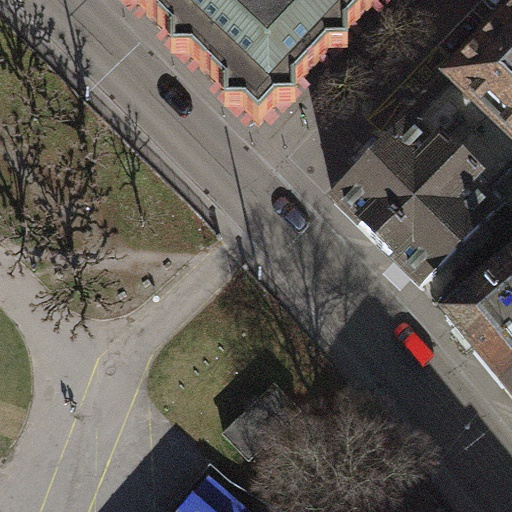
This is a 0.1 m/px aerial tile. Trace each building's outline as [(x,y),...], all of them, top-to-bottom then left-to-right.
[(118,0),(118,8),(138,8),(172,41),(172,61),(192,61),(225,94),(225,114),(246,114),(259,128),(276,110),(296,110),(296,89),(329,55),(348,55),(348,34),(374,7),(380,0),(387,0),(401,0),(400,0),(118,0)] [(511,17),(451,82),(511,140),(511,17)] [(417,118),(420,120),(335,203),(423,290),(507,204),(494,191),(511,170),(511,140),(451,82),(417,118)] [(511,386),(511,265),(447,320),(505,392),(511,386)] [(300,414),(276,388),(224,436),(249,462),(300,414)] [(244,511),(151,455),(116,511),(244,511)]
